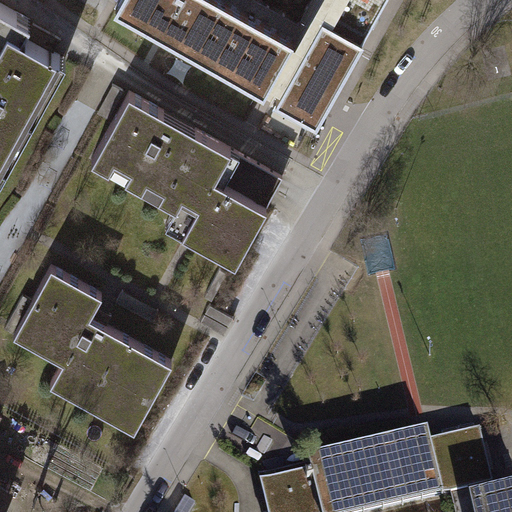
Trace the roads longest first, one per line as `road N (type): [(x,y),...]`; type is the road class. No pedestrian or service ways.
road 1 (residential): [(141,511),(359,150),(423,55),(480,0)]
road 2 (unknown): [(359,150),(327,116),(312,75),(367,0)]
